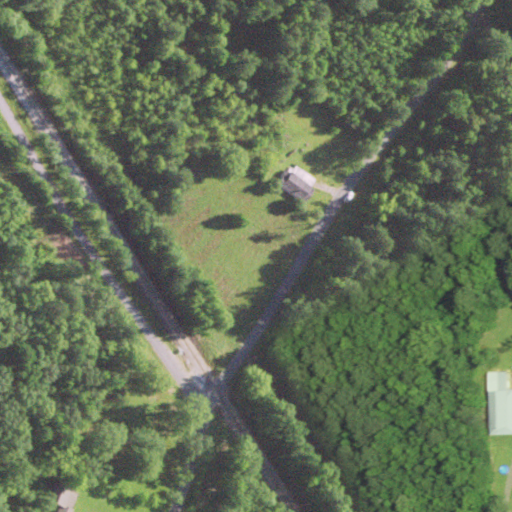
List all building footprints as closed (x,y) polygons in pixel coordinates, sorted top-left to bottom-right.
[(221,99),(229,111),(245,99),(237,87),(221,99)] [(276,186),(300,203),(314,182),(290,165),(276,186)] [(48,249),(37,220),(12,229),(23,259),(48,249)] [(511,390),(511,391),(511,373),(492,373),(493,435),(511,435),(511,390)] [(67,511),(75,490),(52,482),(46,502),(58,505),(55,511),(67,511)]
